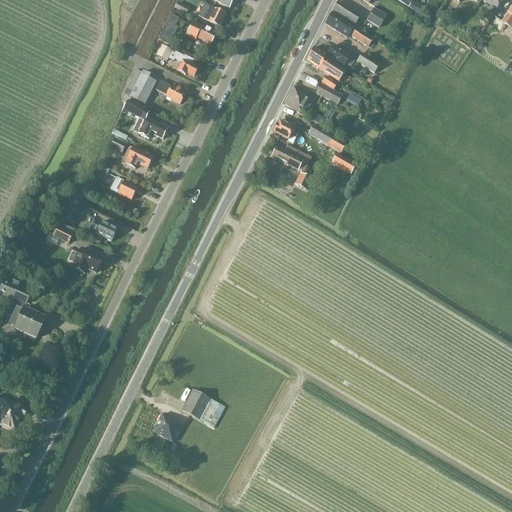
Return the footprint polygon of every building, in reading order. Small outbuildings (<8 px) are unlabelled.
[(215,0),(216,0),(215,3),(229,9),(233,0),(215,0)] [(483,0),(482,2),(495,11),(502,0),(483,0)] [(354,26),(361,16),(338,2),(332,12),(354,26)] [(188,9),(177,3),(174,9),(185,15),(188,9)] [(219,28),(226,16),(214,10),(207,6),(200,3),(199,5),(203,7),(197,17),(207,22),(219,28)] [(509,28),(511,24),(511,5),(506,14),(501,23),(509,28)] [(372,9),(365,22),(377,28),(384,15),(372,9)] [(488,11),(482,19),(488,23),(493,15),(488,11)] [(331,14),(325,25),(347,39),(348,37),(367,49),(373,40),(331,14)] [(167,47),(177,28),(174,27),(178,19),(171,16),(158,41),(157,42),(167,47)] [(193,23),(186,37),(195,41),(196,39),(210,46),(216,35),(193,23)] [(184,57),(176,53),(167,48),(167,47),(157,42),(152,51),(157,53),(156,56),(166,62),(168,58),(173,61),(174,59),(181,63),(176,72),(185,76),(186,74),(193,78),(198,69),(191,65),(193,61),(184,56),(184,57)] [(349,58),(331,47),(325,56),(326,57),(343,68),(349,58)] [(325,59),(326,57),(325,56),(314,48),(306,62),(318,70),(325,59)] [(362,54),(356,63),(373,75),(379,66),(362,54)] [(345,71),(325,59),(318,70),(338,82),(345,71)] [(130,97),(127,102),(139,108),(141,103),(144,105),(155,83),(148,79),(149,79),(150,76),(142,72),(142,74),(136,70),(123,95),(129,98),(129,97),(130,97)] [(326,78),(322,84),(333,91),(337,85),(326,78)] [(180,105),(185,94),(171,87),(160,81),(155,91),(166,96),(165,98),(180,105)] [(320,84),(315,94),(329,102),(328,104),(335,107),(342,95),(334,91),(322,85),(320,84)] [(307,112),(310,106),(306,104),(310,97),(294,88),(285,105),(300,115),(303,110),(307,112)] [(124,106),(122,110),(144,122),(140,129),(141,129),(138,135),(148,140),(151,135),(162,140),(167,130),(146,119),(147,117),(149,113),(139,108),(127,102),(124,106)] [(309,113),(307,118),(320,126),(323,121),(309,113)] [(289,136),(295,139),(300,131),(287,125),(287,126),(279,122),(273,133),(275,134),(274,137),(278,139),(279,136),(287,140),(289,136)] [(340,155),(346,145),(313,126),(307,135),(340,155)] [(284,152),(276,148),(271,158),(297,171),(298,170),(303,173),(310,158),(286,147),(284,152)] [(124,163),(123,164),(135,170),(137,165),(147,170),(152,159),(131,148),(124,163)] [(336,155),(331,165),(350,176),(355,166),(336,155)] [(106,181),(109,176),(102,172),(97,170),(94,175),(99,178),(106,181)] [(295,185),(299,188),(306,191),(311,181),(300,175),(298,178),(295,185)] [(131,201),(134,195),(136,189),(115,179),(110,190),(131,201)] [(71,203),(63,220),(66,221),(72,224),(80,207),(71,203)] [(66,221),(63,220),(62,220),(60,223),(53,237),(68,245),(72,235),(71,235),(74,230),(64,225),(66,221)] [(102,238),(110,242),(117,230),(101,223),(98,228),(91,225),(85,237),(99,244),(102,238)] [(81,249),(72,269),(84,275),(86,270),(95,274),(102,260),(88,253),(89,253),(81,249)] [(0,290),(6,293),(6,294),(12,298),(12,299),(25,305),(31,294),(17,287),(17,288),(10,285),(9,287),(3,284),(0,289),(0,290)] [(24,308),(14,329),(35,340),(45,318),(24,308)] [(185,404),(181,412),(208,426),(219,405),(192,391),(185,404)] [(0,396),(0,404),(0,405),(0,426),(15,434),(27,409),(0,396)] [(161,415),(152,433),(171,443),(181,426),(161,415)]
